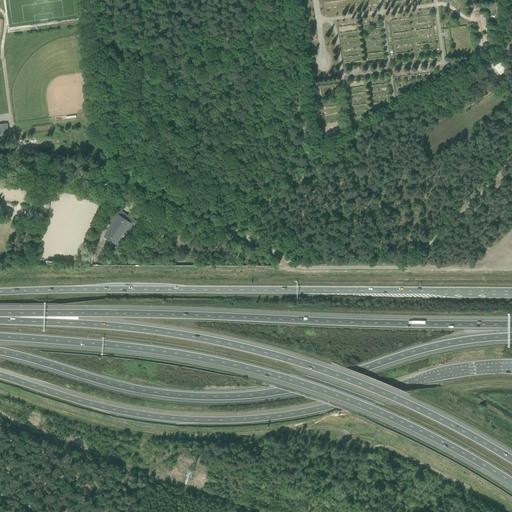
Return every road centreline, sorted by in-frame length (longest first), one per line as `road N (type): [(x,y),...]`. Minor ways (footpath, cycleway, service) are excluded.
road 1 (motorway): [(0,337),(126,346),(280,377),(395,419),(511,482)]
road 2 (motorway): [(511,459),(394,397),(258,350),(148,329),(0,318)]
road 3 (track): [(0,393),(125,427),(234,435),(299,430),(388,447),(507,511)]
road 4 (motorway): [(0,352),(140,390),(245,396),(326,381),(438,344),(511,336)]
road 5 (trunk): [(0,376),(118,411),(225,420),(291,414),(437,374),(511,366)]
road 6 (motorway): [(511,324),(0,316)]
road 7 (trunk): [(511,292),(0,291)]
road 8 (track): [(503,50),(308,154),(283,0)]
road 9 (track): [(105,166),(123,144),(125,61),(175,27),(194,27),(225,44),(241,6),(271,0)]
road 10 (track): [(84,0),(107,177),(0,163)]
road 11 (track): [(400,267),(427,255),(511,165)]
road 12 (track): [(124,466),(259,511)]
road 13 (track): [(385,268),(353,134)]
road 14 (track): [(253,239),(362,171)]
